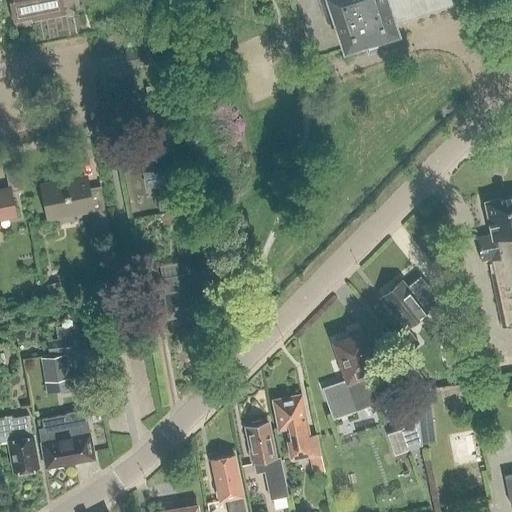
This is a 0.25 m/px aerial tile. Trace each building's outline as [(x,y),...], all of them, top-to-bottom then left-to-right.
[(9,0),(13,20),(30,17),(31,20),(64,13),(61,0),(9,0)] [(319,0),(326,20),(331,18),(343,52),(398,34),(394,22),(401,20),(402,23),(464,2),(463,0),(319,0)] [(153,46),(125,52),(128,68),(156,62),(153,46)] [(149,134),(137,136),(143,170),(155,168),(158,184),(178,180),(164,101),(151,103),(154,121),(155,121),(157,133),(149,134)] [(84,175),(44,183),(51,219),(90,211),(93,226),(106,223),(99,188),(87,190),(84,175)] [(9,190),(0,192),(0,219),(14,216),(9,190)] [(491,234),(476,238),(481,260),(488,258),(503,328),(511,325),(511,195),(484,202),(491,234)] [(182,212),(159,216),(184,224),(182,212)] [(190,241),(176,244),(180,268),(194,266),(190,241)] [(178,276),(185,315),(201,312),(195,273),(178,276)] [(185,315),(178,276),(162,279),(168,317),(185,315)] [(408,327),(435,306),(441,301),(422,278),(408,289),(402,282),(384,297),(408,327)] [(60,282),(45,285),(47,298),(62,295),(60,282)] [(86,350),(84,335),(81,335),(79,324),(55,328),(57,339),(48,340),(50,355),(86,350)] [(405,328),(393,338),(403,350),(405,353),(418,343),(405,328)] [(371,399),(373,403),(374,403),(389,397),(380,373),(376,374),(372,364),(375,363),(371,353),(369,354),(361,332),(334,342),(342,364),(339,364),(343,375),(345,374),(347,379),(321,388),(330,413),(371,399)] [(69,379),(65,354),(41,358),(44,383),(69,379)] [(309,436),(301,396),(274,401),(279,429),(289,428),(294,459),(320,454),(316,434),(309,436)] [(417,408),(397,415),(402,429),(405,438),(420,433),(417,408)] [(46,468),(70,463),(93,459),(84,411),(67,414),(67,415),(43,420),(44,429),(39,430),(46,468)] [(26,470),(38,468),(29,417),(10,420),(10,417),(0,418),(0,442),(8,441),(11,456),(13,457),(15,472),(17,472),(19,474),(24,473),(26,470)] [(280,458),(275,459),(267,422),(261,423),(261,421),(251,423),(252,425),(246,426),(251,451),(248,451),(250,461),(253,460),(256,474),(264,472),(270,500),(288,496),(280,458)] [(472,435),(455,440),(460,456),(477,451),(472,435)] [(229,511),(245,511),(234,455),(211,460),(217,489),(215,492),(216,497),(219,499),(219,502),(227,500),(229,511)]
